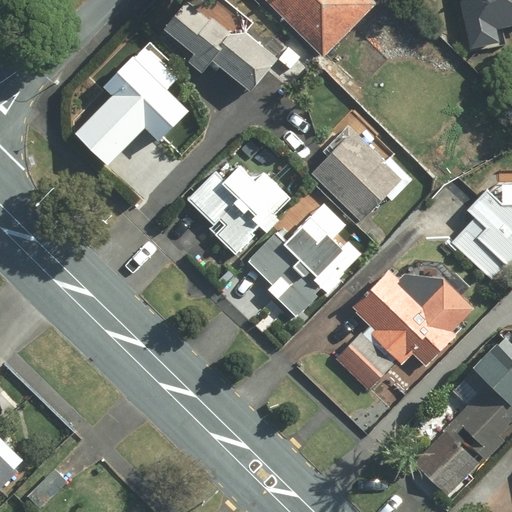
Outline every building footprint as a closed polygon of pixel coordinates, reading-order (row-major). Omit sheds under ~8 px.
[(203,0),(189,0),(166,27),(197,52),(194,56),(211,71),(219,62),(257,93),(291,53),(259,28),(243,28),(241,31),(203,0)] [(272,0),(332,56),(385,0),(272,0)] [(511,0),(467,0),(478,47),(511,39),(508,25),(511,23),(511,0)] [(166,139),(199,105),(150,57),(116,91),(119,94),(93,121),(126,153),(152,126),(166,139)] [(339,150),(317,172),(366,221),(410,177),(355,121),(332,144),(339,150)] [(223,167),(193,196),(219,222),(215,227),(242,253),(263,232),(261,229),(284,206),(283,205),(298,189),(274,165),(265,174),(248,158),(231,175),(223,167)] [(456,241),(495,281),(511,264),(511,196),(498,183),(473,208),(481,217),(456,241)] [(285,227),(254,258),(279,283),(276,287),(303,315),(326,293),(324,291),(362,252),(337,227),(334,230),(317,214),(294,237),(285,227)] [(461,328),(484,305),(456,276),(430,301),(398,267),(357,305),(411,361),(421,351),(432,363),(465,332),(461,328)] [(370,330),(341,357),(372,390),(401,362),(370,330)] [(421,458),(455,491),(511,432),(511,332),(459,388),(474,402),(421,458)] [(0,495),(28,469),(0,440),(0,434),(4,431),(0,426),(0,495)] [(73,481),(53,461),(21,491),(41,511),(73,481)]
